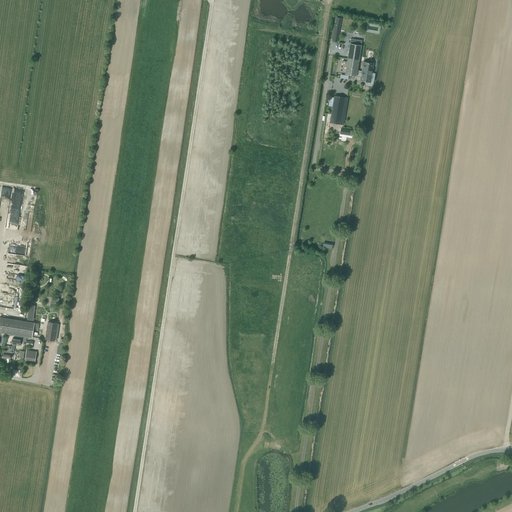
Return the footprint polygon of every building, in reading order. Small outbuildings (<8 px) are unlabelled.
[(336,17),(333,41),(339,42),(342,18),(336,17)] [(356,76),(361,45),(350,44),(349,50),(345,74),(356,76)] [(370,82),(371,76),(373,63),(363,62),(361,76),(360,80),(370,82)] [(340,124),(344,97),(334,96),(330,123),(340,124)] [(34,323),(0,317),(0,332),(32,338),(33,328),(38,329),(39,324),(34,323)] [(55,341),(57,323),(48,322),(45,339),(55,341)] [(8,362),(9,359),(10,359),(11,352),(13,352),(14,347),(9,346),(9,350),(8,350),(7,351),(0,350),(0,351),(2,351),(2,352),(3,352),(2,358),(2,361),(8,362)] [(36,353),(32,352),(27,351),(25,360),(35,361),(36,353)]
